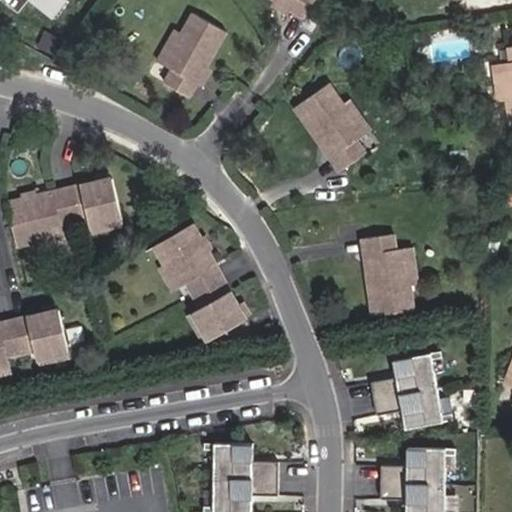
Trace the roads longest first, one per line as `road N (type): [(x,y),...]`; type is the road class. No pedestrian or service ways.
road 1 (residential): [(0,444),(322,385)]
road 2 (residential): [(0,83),(117,116),(200,156)]
road 3 (residential): [(200,156),(279,268)]
road 4 (residential): [(331,511),(322,385)]
road 5 (residential): [(322,385),(279,268)]
